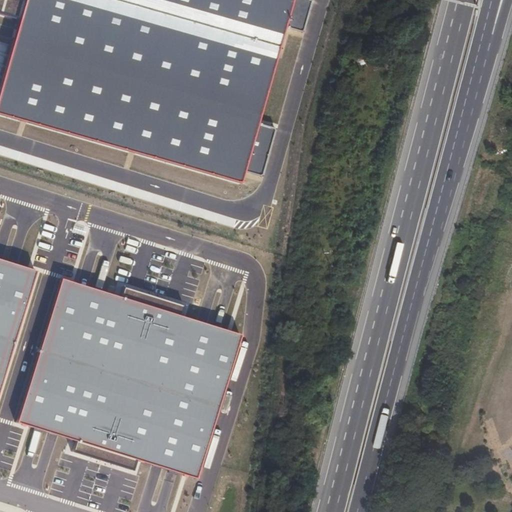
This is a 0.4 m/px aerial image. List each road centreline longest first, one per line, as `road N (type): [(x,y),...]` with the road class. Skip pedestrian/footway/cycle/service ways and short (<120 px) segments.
road 1 (primary): [(463,0),(333,511)]
road 2 (primary): [(357,511),(486,30)]
